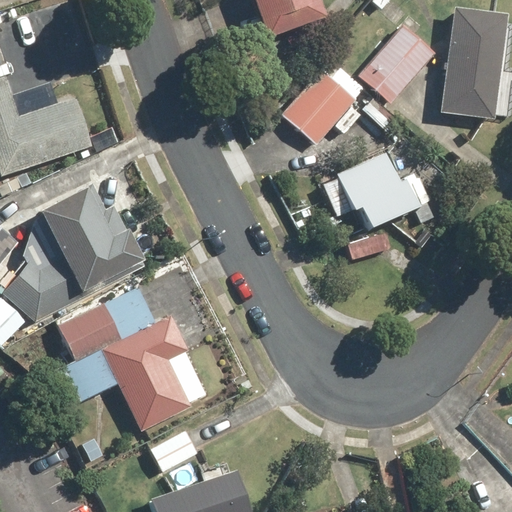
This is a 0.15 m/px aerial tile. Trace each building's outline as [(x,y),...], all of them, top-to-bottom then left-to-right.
[(310,0),(248,0),(262,41),(318,22),(310,0)] [(503,15),(451,8),(437,115),(489,122),(503,15)] [(433,58),(400,28),(357,77),(390,106),(433,58)] [(313,149),(333,129),(341,136),(360,117),(352,110),(366,95),(330,60),(277,114),(313,149)] [(18,74),(0,80),(0,178),(0,180),(86,152),(68,97),(29,110),(18,74)] [(388,158),(319,189),(333,219),(353,210),(364,234),(413,211),(419,225),(433,218),(414,177),(399,184),(388,158)] [(99,294),(96,286),(140,266),(113,207),(103,212),(92,189),(39,213),(58,256),(38,267),(28,259),(0,296),(0,300),(27,326),(99,294)] [(430,234),(402,219),(395,232),(423,247),(430,234)] [(0,233),(0,283),(25,253),(0,233)] [(388,253),(383,233),(345,244),(350,263),(388,253)] [(154,326),(136,287),(56,326),(73,361),(45,374),(63,412),(116,387),(140,437),(188,414),(163,363),(182,354),(166,320),(154,326)] [(148,452),(150,454),(121,470),(127,483),(157,467),(161,474),(196,455),(184,432),(148,452)] [(245,511),(233,470),(144,498),(148,511),(245,511)]
